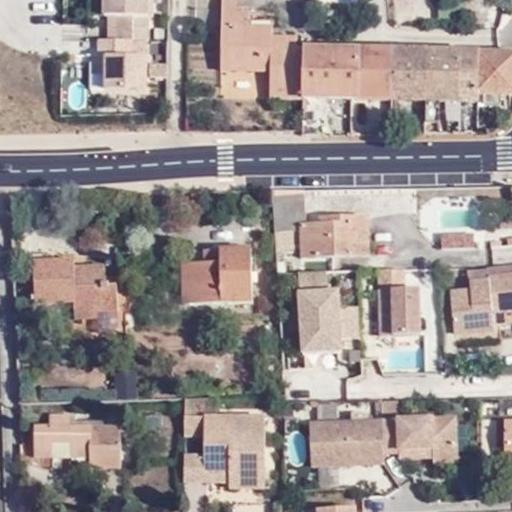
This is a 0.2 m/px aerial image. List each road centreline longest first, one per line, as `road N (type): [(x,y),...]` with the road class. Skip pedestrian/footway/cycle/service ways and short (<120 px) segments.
road 1 (secondary): [(0,167),(511,154)]
road 2 (residential): [(4,336),(16,384),(21,511)]
road 3 (residential): [(0,167),(4,336)]
